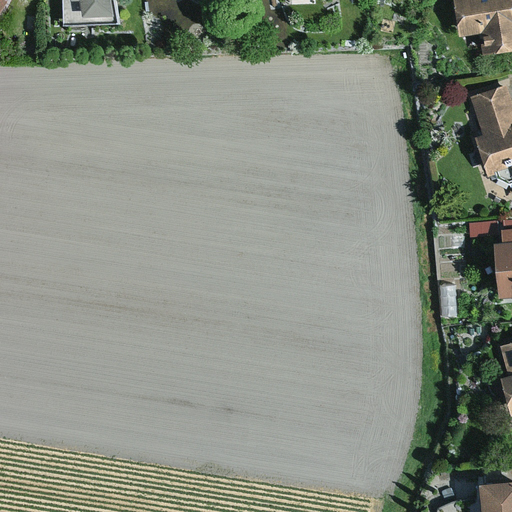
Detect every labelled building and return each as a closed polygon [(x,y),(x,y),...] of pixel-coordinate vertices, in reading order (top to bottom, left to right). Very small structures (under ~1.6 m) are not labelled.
[(0,0),(0,21),(11,0),(0,0)] [(119,0),(75,0),(76,6),(85,5),(87,23),(122,18),(119,0)] [(511,0),(458,0),(466,40),(484,37),(488,59),(511,54),(511,0)] [(511,93),(510,87),(474,99),(483,129),(476,131),(489,173),(491,172),(493,179),(500,177),(501,180),(511,185),(511,93)] [(499,223),(480,225),(482,237),(501,235),(499,223)] [(511,245),(507,246),(503,246),(506,297),(511,296),(511,245)] [(511,344),(503,347),(511,379),(511,378),(511,344)] [(511,511),(511,485),(487,487),(488,511),(511,511)]
